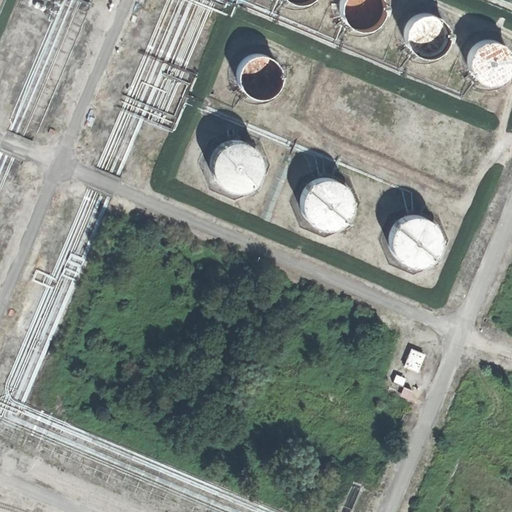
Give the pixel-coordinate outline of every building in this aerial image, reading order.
[(371,29),(378,24),(383,17),(384,8),(383,0),(382,0),(341,0),(340,9),(341,17),(346,24),(353,29),(362,31),(371,29)] [(436,56),(443,51),(448,44),(449,35),(448,27),(443,19),(436,15),(427,13),(418,15),(411,20),(407,26),(405,35),(406,44),(411,51),(418,56),(427,58),(436,56)] [(501,83),(507,78),(511,71),(511,53),(507,47),(501,42),(492,40),(482,42),(476,47),(471,54),(469,63),(471,71),(476,78),(483,83),(492,85),(501,83)] [(268,97),(275,92),(280,85),(281,76),(280,68),(275,61),(268,56),(259,54),(249,56),(243,61),(238,68),(237,77),(238,85),(243,92),(250,97),(259,99),(268,97)] [(247,191),(255,186),(261,177),(263,167),(261,158),(255,149),(247,143),(236,141),(226,143),(218,149),(212,157),(210,167),(212,177),(218,186),(226,191),(236,193),(247,191)] [(338,229),(346,223),(352,214),(354,205),(352,195),(346,186),(338,181),(328,178),(317,181),(309,186),(304,194),(301,205),(303,214),(309,223),(318,229),(328,231),(338,229)] [(426,266),(434,261),(440,252),(442,242),(440,233),(434,224),(426,218),(415,216),(405,218),(397,224),(391,232),(389,242),(391,252),(397,261),(405,267),(415,269),(426,266)] [(430,354),(416,349),(409,367),(423,372),(430,354)]
